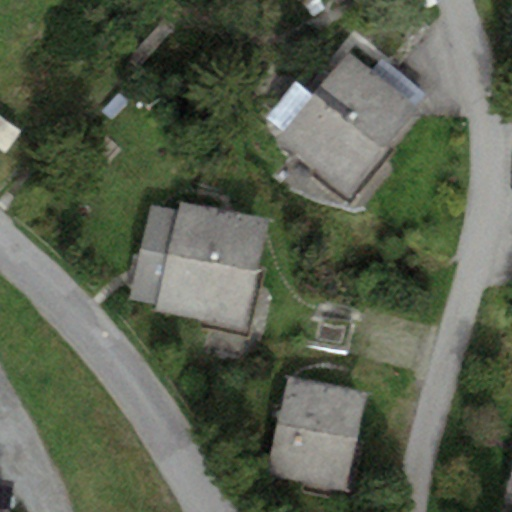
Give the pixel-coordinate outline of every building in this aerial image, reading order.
[(346,51),(271,147),(347,206),(423,110),(346,51)] [(20,131),(0,117),(0,149),(4,153),(20,131)] [(269,220),(177,201),(175,211),(147,205),(127,298),(153,304),(151,312),(246,331),(269,220)] [(366,391),(285,376),(265,476),(346,492),(366,391)] [(0,511),(8,511),(12,480),(0,478),(0,511)]
